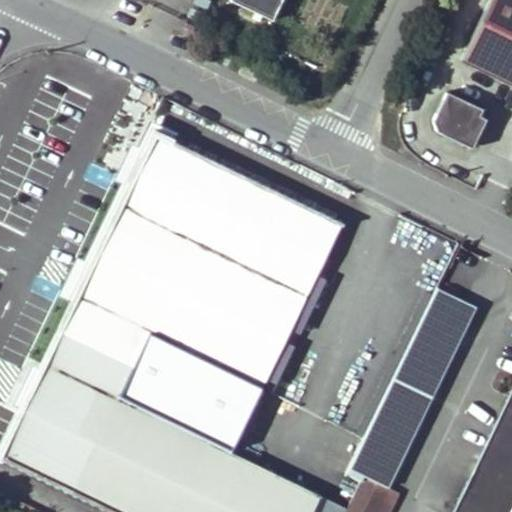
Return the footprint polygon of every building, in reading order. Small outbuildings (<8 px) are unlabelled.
[(224,0),(223,3),(266,24),(277,0),(224,0)] [(511,0),(490,0),(461,62),(511,87),(511,0)] [(435,140),(456,150),(462,136),(476,143),(483,126),(476,123),(479,117),(443,100),(430,129),(435,140)] [(148,332),(249,380),(261,386),(339,221),(154,133),(142,159),(130,182),(43,364),(116,399),(117,397),(148,332)] [(462,136),(456,150),(470,156),(476,143),(462,136)] [(117,146),(105,170),(130,182),(142,159),(117,146)] [(311,511),(320,494),(218,446),(117,397),(116,399),(43,364),(33,385),(22,408),(0,451),(0,457),(113,511),(311,511)] [(0,386),(0,397),(22,408),(33,385),(8,372),(0,386)] [(511,511),(511,388),(510,392),(492,383),(465,439),(460,449),(431,509),(436,511),(511,511)] [(460,449),(465,439),(457,435),(452,445),(460,449)] [(375,511),(387,488),(363,476),(360,480),(345,511),(375,511)] [(387,511),(397,492),(387,488),(375,511),(387,511)]
